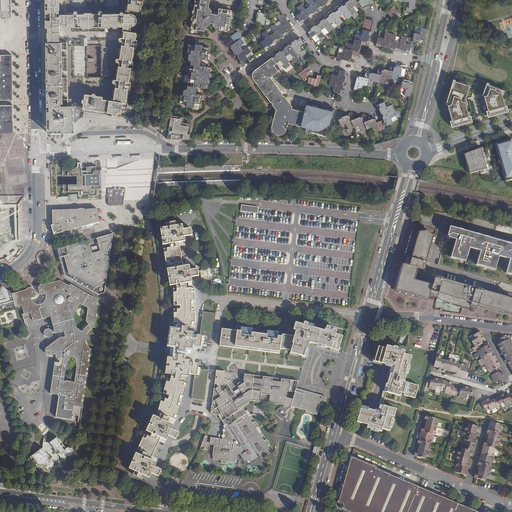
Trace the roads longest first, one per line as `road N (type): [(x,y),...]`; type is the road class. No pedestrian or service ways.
road 1 (residential): [(254,148),(176,149),(138,131),(83,133),(35,153)]
road 2 (residential): [(336,434),(511,506)]
road 3 (residential): [(369,315),(198,295)]
road 4 (tertiary): [(165,511),(0,491)]
road 5 (tertiary): [(369,315),(411,166)]
road 6 (residential): [(400,154),(254,148)]
road 7 (residential): [(369,315),(511,327)]
road 8 (residential): [(35,133),(33,0)]
road 9 (tertiary): [(336,434),(369,315)]
road 10 (residential): [(0,272),(34,244),(35,168)]
